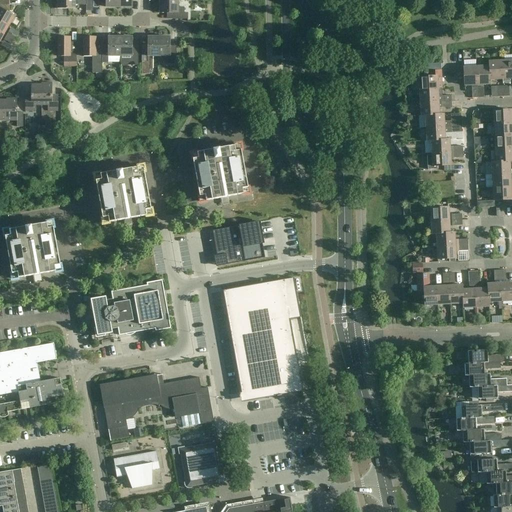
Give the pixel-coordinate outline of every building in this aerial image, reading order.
[(15,16),(9,13),(10,6),(7,6),(7,0),(0,0),(0,20),(9,26),(15,16)] [(86,5),(86,11),(93,11),(93,0),(57,0),(57,9),(75,9),(75,5),(86,5)] [(178,1),(160,0),(160,13),(173,13),(173,19),(188,19),(188,13),(184,13),(184,7),(178,7),(178,1)] [(9,26),(0,20),(0,33),(4,35),(9,26)] [(71,37),(58,37),(58,56),(64,56),(64,67),(76,66),(76,52),(71,52),(71,37)] [(102,63),(102,50),(96,49),(96,37),(83,37),(83,56),(92,56),(92,73),(96,73),(96,77),(102,77),(102,63)] [(102,48),(102,50),(102,63),(108,63),(108,56),(120,56),(121,56),(121,37),(108,37),(108,48),(102,48)] [(120,56),(120,60),(120,65),(138,65),(138,50),(132,50),(132,37),(121,37),(121,56),(120,56)] [(159,60),(159,37),(148,37),(148,50),(141,50),(141,74),(149,74),(149,70),(152,70),(152,56),(158,56),(158,60),(159,60)] [(170,37),(159,37),(159,60),(159,56),(165,56),(165,64),(176,64),(176,50),(170,50),(170,37)] [(503,79),(511,78),(511,60),(502,61),(503,79)] [(489,67),(490,80),(503,79),(502,61),(489,62),(489,67)] [(464,86),(477,85),(476,67),(463,68),(464,86)] [(489,67),(476,67),(477,85),(490,84),(490,80),(489,67)] [(419,78),(420,90),(438,90),(437,83),(442,83),(441,71),(424,72),(424,77),(419,78)] [(41,107),(41,83),(41,85),(31,85),(31,97),(25,97),(25,111),(35,111),(35,106),(41,106),(41,107)] [(42,83),(41,83),(41,107),(42,107),(42,106),(47,106),(47,111),(58,111),(58,97),(52,97),(52,83),(51,83),(51,85),(42,85),(42,83)] [(451,102),(451,96),(438,97),(438,90),(420,90),(420,103),(451,102)] [(7,99),(6,99),(6,121),(17,121),(17,127),(23,127),(23,113),(17,113),(17,99),(16,99),(16,100),(7,100),(7,99)] [(426,116),(439,115),(439,108),(452,107),(451,102),(420,103),(421,116),(426,116)] [(511,117),(511,110),(493,111),(494,124),(511,123),(511,117)] [(462,127),(461,121),(444,122),(444,115),(439,115),(426,116),(426,129),(462,127)] [(511,123),(494,124),(495,137),(511,135),(511,123)] [(427,142),(431,141),(445,140),(445,133),(462,132),(462,127),(426,129),(427,142)] [(511,135),(495,137),(495,150),(511,148),(511,135)] [(463,152),(463,146),(450,147),(449,140),(445,140),(431,141),(432,154),(463,152)] [(200,202),(249,193),(240,145),(192,154),(200,202)] [(511,148),(495,150),(496,162),(509,162),(511,161),(511,148)] [(108,154),(111,163),(116,161),(114,152),(108,154)] [(451,166),(450,159),(463,158),(463,152),(432,154),(427,154),(428,170),(437,170),(437,167),(451,166)] [(492,162),(492,175),(510,174),(510,175),(511,174),(511,168),(510,169),(509,162),(496,162),(492,162)] [(123,223),(152,217),(144,169),(95,178),(104,225),(104,226),(123,223)] [(510,174),(492,175),(493,188),(511,187),(510,175),(510,174)] [(504,206),(511,205),(511,199),(511,200),(511,187),(493,188),(494,201),(504,201),(504,206)] [(430,209),(431,222),(449,221),(448,208),(430,209)] [(436,234),(450,233),(449,221),(431,222),(432,235),(436,234)] [(52,222),(4,231),(13,279),(61,270),(52,222)] [(219,266),(265,258),(262,242),(264,242),(260,222),(212,231),(219,266)] [(454,233),(450,233),(436,234),(437,247),(468,245),(468,240),(457,240),(457,241),(455,241),(454,233)] [(468,251),(468,245),(437,247),(438,260),(456,259),(455,251),(458,251),(458,252),(468,251)] [(413,273),(423,273),(422,264),(412,265),(413,273)] [(505,270),(500,271),(501,302),(511,300),(511,283),(506,283),(505,270)] [(487,284),(488,289),(489,302),(501,302),(500,271),(494,271),(495,281),(495,284),(487,284)] [(470,290),(463,290),(462,290),(463,303),(463,304),(463,308),(476,307),(475,289),(475,282),(474,272),(468,272),(469,286),(470,286),(470,290)] [(489,302),(488,289),(481,289),(480,272),(474,272),(475,282),(475,289),(476,307),(489,307),(489,302)] [(425,306),(438,305),(437,287),(429,287),(429,274),(417,275),(418,293),(424,293),(425,306)] [(294,278),(223,291),(241,393),(242,394),(289,386),(290,393),(303,391),(290,319),(289,313),(299,311),(294,278)] [(147,283),(147,285),(111,292),(112,299),(106,300),(106,297),(90,299),(91,301),(90,303),(90,305),(90,307),(91,309),(91,311),(93,313),(97,336),(112,333),(112,329),(118,328),(119,335),(125,334),(127,335),(129,335),(130,335),(132,335),(134,334),(136,332),(155,329),(155,331),(171,328),(162,280),(147,283)] [(449,286),(437,287),(438,305),(450,304),(449,286)] [(463,304),(463,303),(462,290),(463,290),(462,286),(449,286),(450,304),(463,304)] [(37,363),(57,359),(54,344),(34,347),(37,363)] [(18,386),(40,382),(39,373),(40,373),(39,367),(38,367),(37,363),(34,347),(0,353),(0,404),(20,401),(18,386)] [(500,362),(504,362),(504,355),(491,356),(491,357),(488,357),(488,350),(468,351),(468,363),(468,364),(500,362)] [(469,376),(485,375),(485,374),(485,369),(488,368),(488,369),(501,369),(500,362),(468,364),(468,363),(464,364),(465,376),(469,376)] [(469,376),(470,388),(478,388),(478,387),(507,386),(507,379),(494,379),(494,380),(491,381),(490,374),(485,374),(485,375),(469,376)] [(137,409),(137,408),(138,408),(138,409),(139,410),(140,410),(139,409),(138,408),(140,407),(142,406),(144,405),(145,405),(147,404),(149,404),(151,404),(153,404),(155,404),(157,404),(159,404),(159,405),(158,407),(159,407),(159,406),(159,405),(160,404),(160,403),(161,404),(163,405),(164,406),(165,406),(166,407),(167,407),(169,408),(170,408),(172,408),(173,407),(174,407),(176,418),(200,413),(202,424),(213,422),(214,422),(207,388),(201,389),(199,378),(158,385),(156,376),(109,384),(100,386),(102,395),(110,441),(129,438),(125,418),(127,418),(128,418),(130,417),(131,416),(132,415),(133,414),(134,413),(135,412),(136,411),(137,409)] [(60,378),(40,382),(18,386),(20,401),(0,404),(0,417),(0,418),(1,418),(2,418),(4,418),(5,418),(6,417),(7,417),(8,416),(9,416),(8,415),(8,412),(64,402),(60,381),(60,378)] [(511,392),(511,385),(507,386),(478,387),(478,388),(478,400),(486,399),(486,402),(493,402),(493,399),(498,398),(498,392),(501,392),(501,393),(511,392)] [(484,412),(494,412),(504,411),(503,404),(461,406),(462,418),(462,419),(482,418),(482,411),(484,411),(484,412)] [(462,419),(462,418),(456,419),(457,431),(463,431),(477,430),(476,424),(479,424),(479,425),(494,424),(494,417),(482,418),(462,419)] [(463,443),(469,443),(469,442),(501,441),(501,434),(487,435),(488,436),(485,436),(484,429),(477,430),(463,431),(463,443)] [(469,442),(469,443),(470,455),(491,454),(491,447),(494,447),(494,448),(509,447),(509,440),(501,441),(469,442)] [(220,447),(220,445),(220,444),(219,443),(218,442),(217,441),(216,441),(215,441),(214,441),(212,441),(212,443),(185,448),(184,446),(177,448),(179,455),(181,454),(186,482),(184,482),(184,485),(184,486),(185,486),(185,487),(186,488),(187,488),(188,489),(189,489),(190,489),(192,488),(191,486),(213,482),(218,481),(219,483),(219,482),(221,481),(224,477),(224,475),(225,475),(225,474),(223,474),(218,448),(220,447)] [(132,456),(113,459),(116,473),(117,477),(127,476),(131,487),(132,487),(132,489),(135,489),(150,486),(152,486),(152,483),(152,471),(160,470),(156,451),(132,456)] [(471,473),(486,473),(486,472),(506,471),(511,471),(511,463),(500,465),(500,466),(497,466),(497,459),(471,461),(471,473)] [(58,511),(50,464),(37,466),(39,477),(45,511),(58,511)] [(28,511),(21,469),(0,472),(0,511),(28,511)] [(487,485),(493,484),(511,482),(511,476),(509,476),(509,477),(506,478),(506,471),(486,472),(486,473),(487,485)] [(511,494),(511,482),(493,484),(493,496),(511,494)] [(511,494),(493,496),(494,508),(497,508),(511,506),(511,494)] [(226,511),(292,511),(291,506),(290,497),(283,499),(264,502),(263,502),(228,509),(226,511)]
